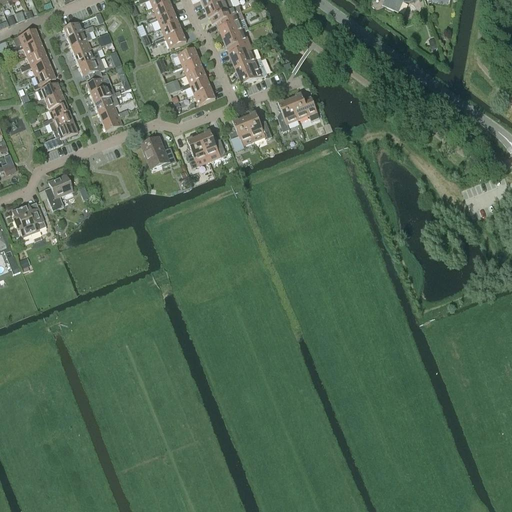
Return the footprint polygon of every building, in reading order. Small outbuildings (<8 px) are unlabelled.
[(167,0),(150,0),(139,5),(140,7),(150,3),(153,11),(169,4),(167,0)] [(200,1),(205,12),(232,0),(230,0),(229,0),(226,0),(225,1),(225,0),(201,0),(202,1),(200,1)] [(213,27),(217,25),(242,15),(235,0),(232,0),(205,12),(209,22),(210,21),(213,27)] [(402,4),(403,4),(404,5),(406,5),(408,5),(410,4),(411,4),(412,3),(413,3),(414,2),(415,1),(416,1),(416,0),(384,0),(385,1),(382,7),(398,14),(402,4)] [(147,23),(147,25),(174,14),(169,4),(153,11),(156,19),(147,23)] [(16,7),(19,14),(25,12),(22,5),(16,7)] [(174,14),(147,25),(148,27),(158,23),(161,31),(178,24),(174,14)] [(218,31),(222,41),(248,30),(247,28),(243,30),(240,23),(245,21),(242,15),(217,25),(219,30),(218,31)] [(155,43),(156,45),(182,34),(178,24),(161,31),(165,39),(155,43)] [(62,32),(66,41),(83,34),(84,36),(93,32),(92,28),(82,32),(79,25),(62,32)] [(228,50),(230,56),(250,48),(245,34),(249,32),(248,30),(222,41),(226,51),(228,50)] [(11,51),(12,53),(39,42),(35,32),(18,39),(21,47),(11,51)] [(66,41),(70,51),(87,44),(84,36),(83,34),(66,41)] [(182,34),(156,45),(156,47),(166,43),(170,51),(186,44),(182,34)] [(428,41),(430,51),(438,49),(435,39),(428,41)] [(39,42),(12,53),(13,55),(23,51),(26,59),(43,52),(39,42)] [(70,51),(74,60),(91,53),(92,55),(96,53),(106,49),(105,45),(100,47),(95,49),(90,51),(87,44),(70,51)] [(231,62),(235,72),(260,62),(260,61),(256,63),(250,48),(230,56),(232,61),(231,62)] [(181,52),(170,57),(170,58),(174,69),(172,70),(172,72),(199,61),(194,51),(183,56),(181,53),(181,52)] [(19,71),(20,73),(47,62),(43,52),(26,59),(29,67),(19,71)] [(91,53),(74,60),(78,70),(99,61),(96,53),(92,55),(91,53)] [(87,77),(89,81),(100,76),(99,74),(104,72),(99,61),(78,70),(82,80),(87,77)] [(110,72),(118,69),(119,68),(116,61),(107,64),(110,72)] [(199,61),(172,72),(173,74),(183,70),(186,78),(203,71),(199,61)] [(47,62),(20,73),(21,75),(31,71),(34,79),(51,72),(47,62)] [(267,77),(260,62),(235,72),(239,82),(240,82),(243,87),(267,77)] [(180,90),(181,92),(207,81),(203,71),(186,78),(189,86),(180,90)] [(55,82),(51,72),(34,79),(37,87),(33,89),(34,92),(39,91),(38,89),(55,82)] [(85,87),(89,97),(110,88),(106,77),(101,79),(100,76),(89,81),(91,85),(85,87)] [(207,81),(181,92),(181,94),(191,90),(194,98),(211,91),(207,81)] [(43,102),(39,103),(34,105),(35,109),(43,106),(45,105),(44,103),(61,96),(57,86),(40,93),(43,102)] [(89,97),(93,107),(110,100),(110,101),(115,100),(120,98),(119,95),(127,92),(125,88),(119,91),(118,93),(113,95),(110,88),(89,97)] [(194,98),(199,108),(215,101),(211,91),(194,98)] [(45,105),(43,106),(44,108),(46,107),(48,113),(65,106),(61,96),(44,103),(45,105)] [(289,101),(298,122),(309,118),(311,123),(319,120),(311,99),(303,102),(301,96),(289,101)] [(93,107),(97,116),(114,109),(118,107),(115,100),(110,101),(110,100),(93,107)] [(287,127),(298,122),(289,101),(277,105),(280,112),(279,114),(280,115),(277,120),(283,135),(289,132),(287,127)] [(51,121),(47,123),(42,125),(43,129),(48,127),(53,125),(52,123),(69,116),(65,106),(48,113),(51,121)] [(97,116),(101,125),(117,119),(118,120),(128,117),(126,113),(117,117),(114,109),(97,116)] [(255,114),(244,119),(253,141),(254,144),(265,140),(266,142),(272,139),(266,124),(260,123),(260,121),(258,121),(258,120),(255,114)] [(53,125),(48,127),(52,135),(53,134),(56,133),(73,126),(69,116),(52,123),(53,125)] [(122,129),(121,128),(118,120),(117,119),(101,125),(105,135),(122,129)] [(235,133),(229,136),(236,154),(244,151),(243,149),(254,144),(253,141),(244,119),(232,123),(235,131),(234,132),(235,133)] [(44,145),(45,147),(39,149),(41,155),(62,146),(61,143),(77,136),(73,126),(56,133),(53,134),(55,141),(44,145)] [(210,133),(198,137),(207,159),(209,165),(220,160),(226,158),(221,143),(215,141),(215,140),(213,140),(213,139),(210,133)] [(190,152),(186,157),(192,171),(199,169),(209,165),(207,159),(198,137),(187,142),(190,149),(188,151),(190,152)] [(163,170),(177,165),(171,150),(165,153),(160,140),(141,147),(151,172),(162,167),(163,170)] [(60,199),(73,194),(66,178),(49,185),(51,190),(44,192),(53,214),(64,209),(60,199)] [(31,235),(33,238),(39,236),(38,232),(46,229),(39,210),(31,213),(29,208),(12,215),(16,224),(14,224),(16,231),(18,230),(22,239),(31,235)] [(0,252),(0,253),(6,251),(9,249),(3,233),(1,228),(0,228),(0,252)] [(6,263),(10,272),(11,271),(14,276),(20,273),(14,259),(6,263)]
